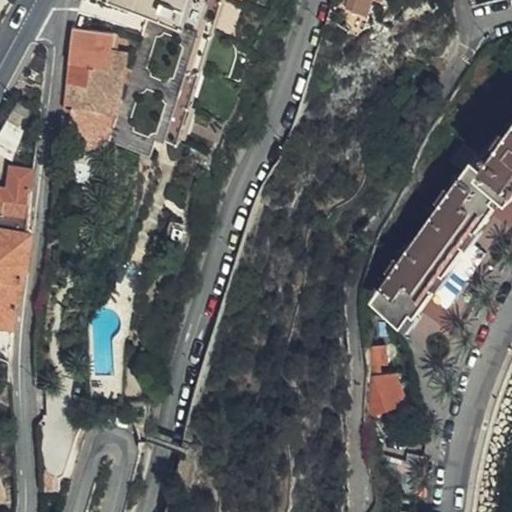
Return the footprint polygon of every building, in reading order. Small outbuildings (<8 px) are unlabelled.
[(145,38),(113,140),(154,153),(161,136),(182,143),(225,0),(101,0),(101,1),(131,10),(124,31),(145,38)] [(350,0),(349,6),(371,12),(374,0),(350,0)] [(113,36),(74,30),(64,105),(106,112),(117,55),(110,53),(113,36)] [(511,126),(505,136),(510,140),(499,154),(486,146),(477,159),(459,147),(448,163),(465,175),(455,188),(450,185),(441,199),(445,202),(403,260),(398,258),(388,270),(393,273),(372,303),(408,328),(439,285),(476,235),(511,186),(511,126)] [(0,223),(29,228),(31,203),(0,199),(0,223)] [(0,223),(0,355),(13,360),(14,322),(29,260),(32,230),(29,230),(29,228),(0,223)] [(379,349),(361,351),(361,372),(376,370),(382,369),(379,349)] [(362,384),(377,381),(376,370),(361,372),(362,384)] [(362,384),(363,425),(407,406),(394,377),(377,381),(362,384)]
